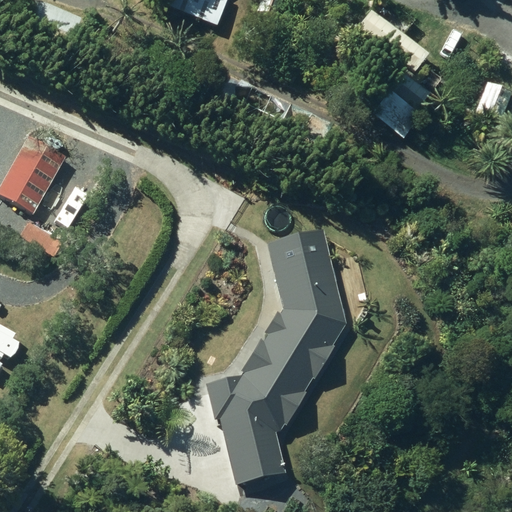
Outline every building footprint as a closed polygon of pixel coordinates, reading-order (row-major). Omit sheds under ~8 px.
[(161,0),(158,8),(216,30),(227,1),(223,0),(161,0)] [(262,0),(257,15),(276,21),(282,0),(262,0)] [(17,42),(63,62),(78,26),(32,6),(17,42)] [(366,46),(411,81),(425,63),(368,19),(345,49),(357,58),(366,46)] [(177,104),(312,168),(330,132),(195,68),(177,104)] [(388,100),(412,119),(425,102),(401,84),(388,100)] [(474,120),(498,129),(510,98),(485,89),(474,120)] [(0,187),(0,201),(32,218),(62,161),(25,141),(0,187)] [(84,211),(64,200),(47,231),(66,242),(84,211)] [(273,439),(342,324),(320,233),(265,246),(279,306),(234,380),(204,387),(211,420),(218,424),(232,488),(281,477),(273,439)]
